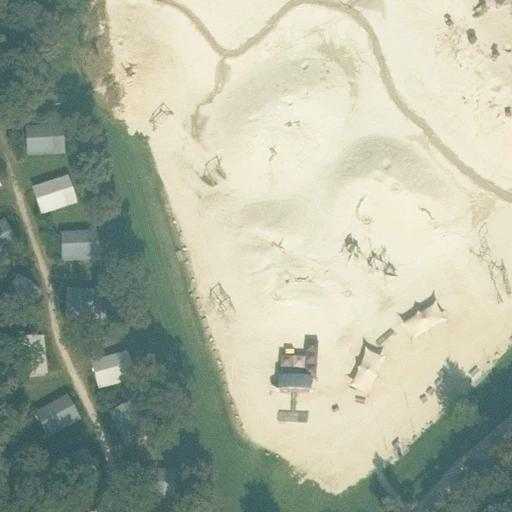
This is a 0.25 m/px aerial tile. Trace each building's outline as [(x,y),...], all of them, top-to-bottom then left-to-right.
[(51,130),(26,131),(27,156),(53,154),(51,130)] [(57,184),(33,191),(41,215),(65,207),(57,184)] [(4,223),(0,225),(0,253),(16,245),(4,223)] [(86,235),(61,237),(62,262),(88,260),(86,235)] [(19,278),(3,298),(23,314),(38,294),(19,278)] [(67,293),(66,318),(91,319),(92,294),(67,293)] [(41,340),(16,343),(19,368),(44,365),(41,340)] [(116,358),(92,365),(98,389),(123,382),(116,358)] [(66,399),(44,411),(56,433),(79,421),(66,399)] [(134,404),(111,415),(121,438),(144,427),(134,404)] [(86,452),(62,462),(72,485),(95,475),(86,452)] [(138,473),(137,498),(162,499),(163,474),(138,473)]
